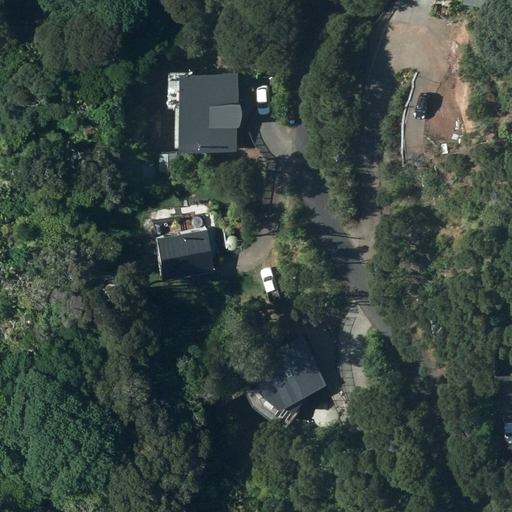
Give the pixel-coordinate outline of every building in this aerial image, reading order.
[(178,148),(240,149),(241,68),(179,67),(178,148)] [(155,154),(133,152),(131,177),(153,178),(155,154)] [(201,227),(148,236),(155,279),(209,270),(201,227)] [(245,361),(269,407),(328,377),(304,330),(245,361)] [(511,378),(494,378),(493,416),(511,415),(511,378)]
